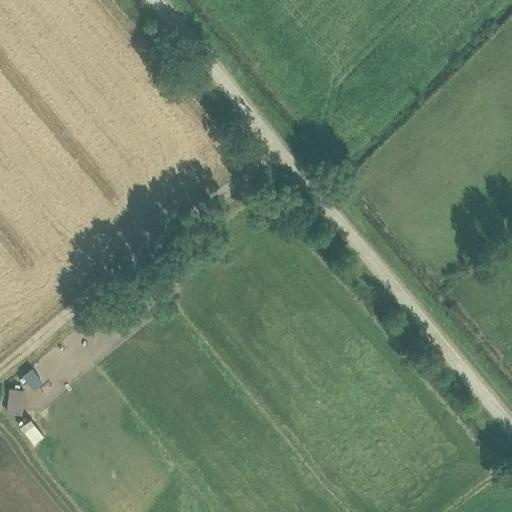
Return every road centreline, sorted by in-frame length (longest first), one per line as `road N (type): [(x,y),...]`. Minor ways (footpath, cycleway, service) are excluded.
road 1 (unclassified): [(511,427),(152,0)]
road 2 (track): [(285,158),(0,380)]
